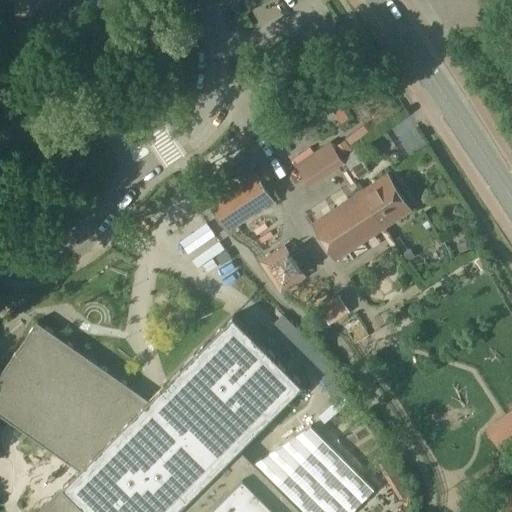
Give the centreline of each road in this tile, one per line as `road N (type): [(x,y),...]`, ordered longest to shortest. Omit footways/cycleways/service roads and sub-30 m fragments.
road 1 (secondary): [(511,200),(381,0)]
road 2 (unclassified): [(155,149),(66,245),(38,258),(0,248)]
road 3 (unclassified): [(212,0),(211,99),(193,126),(155,149)]
road 4 (unclassified): [(0,142),(7,131),(35,122),(155,149)]
